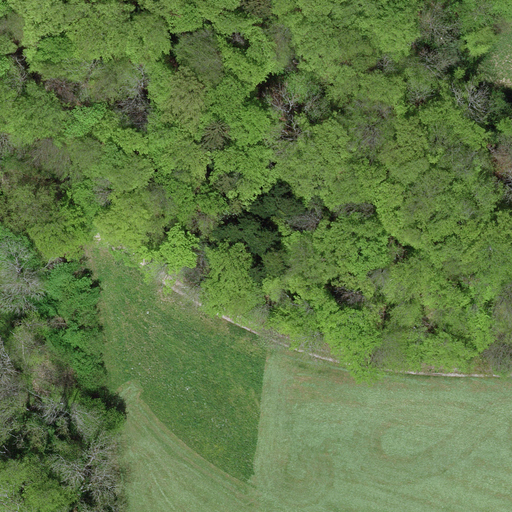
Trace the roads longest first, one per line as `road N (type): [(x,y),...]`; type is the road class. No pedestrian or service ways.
road 1 (track): [(511,369),(383,364),(303,345),(227,312),(0,180)]
road 2 (track): [(0,94),(95,87),(308,102),(511,102)]
